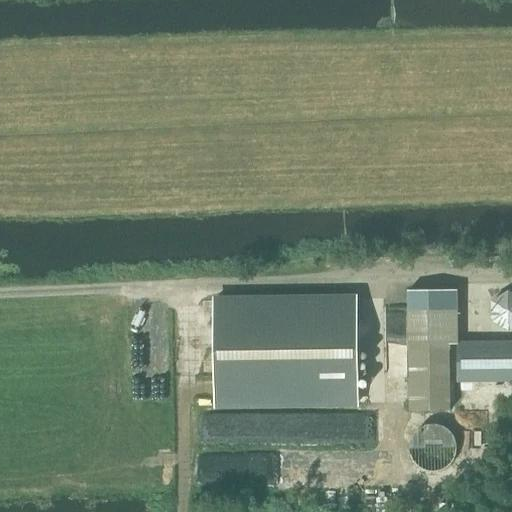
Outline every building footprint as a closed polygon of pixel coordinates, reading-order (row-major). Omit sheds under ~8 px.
[(511,330),(511,292),(509,291),(491,302),(492,322),(510,332),(511,330)] [(458,346),(457,292),(409,292),(411,413),(451,412),(449,346),(458,346)] [(215,405),(358,403),(357,300),(214,302),(215,405)] [(511,344),(458,346),(458,382),(511,380),(511,344)] [(429,473),(435,473),(443,471),(447,468),(451,465),(454,460),(457,456),(457,447),(456,440),(453,435),(449,431),(443,427),(437,425),(432,425),(427,426),(422,428),(415,433),(412,437),(410,442),(409,450),(411,458),(414,463),(417,467),(424,471),(429,473)]
